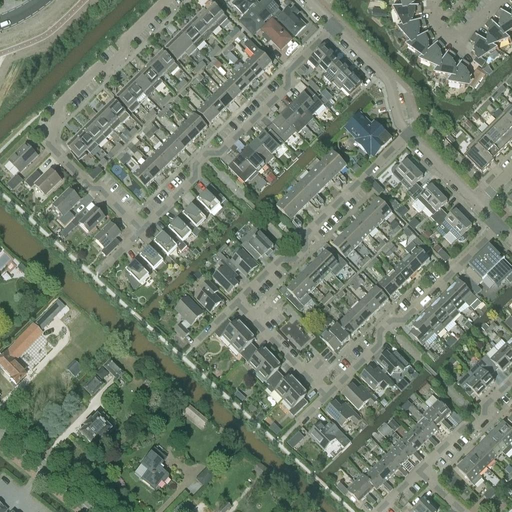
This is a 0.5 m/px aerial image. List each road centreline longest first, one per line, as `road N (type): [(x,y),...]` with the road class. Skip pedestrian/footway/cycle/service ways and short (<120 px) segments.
road 1 (residential): [(142,230),(49,145),(58,106),(91,72),(107,69),(166,0)]
road 2 (residential): [(142,230),(207,155),(219,154),(287,88),(289,73),(334,27)]
road 3 (residential): [(238,302),(276,264),(289,263),(307,245),(305,231),(408,135)]
road 4 (residential): [(329,394),(378,347),(392,320),(407,321),(498,227)]
road 5 (residential): [(418,471),(461,428),(475,426),(511,378)]
road 6 (residential): [(408,135),(388,83),(334,27)]
road 7 (residential): [(329,394),(238,302)]
road 8 (tertiary): [(98,511),(0,432)]
